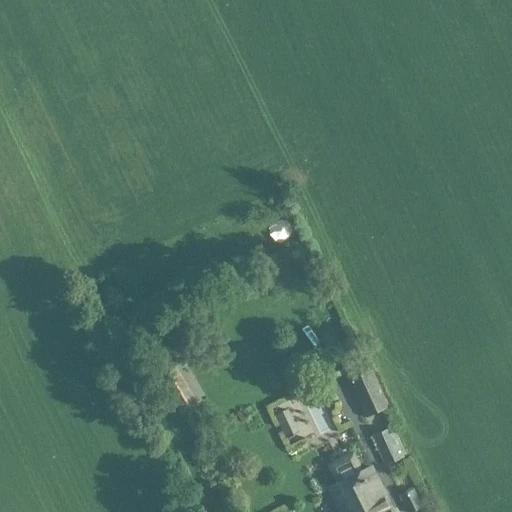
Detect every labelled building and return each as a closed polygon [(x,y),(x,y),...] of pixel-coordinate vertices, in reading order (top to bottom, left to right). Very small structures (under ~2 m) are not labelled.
[(199,402),(176,362),(157,373),(180,413),(199,402)] [(389,405),(372,367),(348,378),(366,416),(389,405)] [(291,417),(287,409),(274,416),(278,424),(291,417)] [(371,435),(384,464),(406,454),(393,425),(371,435)] [(393,511),(371,467),(329,488),(340,511),(393,511)] [(401,495),(409,511),(424,505),(416,488),(401,495)]
